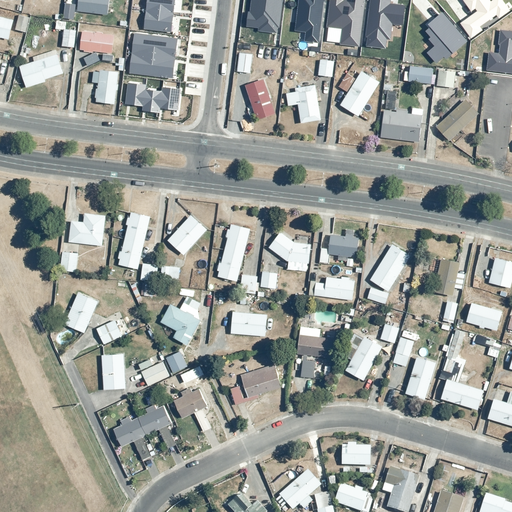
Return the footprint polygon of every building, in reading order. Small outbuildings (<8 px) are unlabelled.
[(109,0),(78,0),(77,12),(107,16),(109,0)] [(74,20),(75,4),(65,3),(64,19),(74,20)] [(27,16),(19,14),(15,30),(23,32),(27,16)] [(0,16),(0,37),(9,40),(13,19),(0,16)] [(55,29),(64,30),(64,29),(65,29),(66,22),(56,20),(55,29)] [(65,29),(64,29),(64,30),(63,46),(74,47),(76,30),(65,29)] [(84,56),(88,65),(101,59),(98,52),(112,54),(114,34),(82,30),(79,50),(84,50),(84,52),(92,53),(84,56)] [(63,74),(56,50),(32,57),(34,61),(20,66),(26,87),(45,82),(45,79),(63,74)] [(252,54),(238,53),(237,73),(251,73),(252,54)] [(334,60),(319,60),(318,76),(333,77),(334,60)] [(349,64),(338,63),(336,82),(346,83),(349,64)] [(437,69),(433,69),(410,67),(408,82),(413,82),(435,84),(437,69)] [(118,73),(100,70),(96,103),(114,105),(118,73)] [(455,71),(438,70),(437,86),(454,87),(455,71)] [(379,83),(361,72),(341,106),(358,117),(379,83)] [(275,114),(263,80),(245,85),(256,120),(275,114)] [(395,84),(383,83),(382,90),(387,91),(385,108),(396,109),(398,91),(394,91),(395,84)] [(320,121),(315,85),(295,89),(295,92),(286,94),(288,106),(298,105),(301,124),(320,121)] [(479,113),(465,99),(436,127),(450,141),(479,113)] [(398,109),(397,113),(383,111),(380,138),(419,142),(422,109),(412,108),(412,111),(398,109)] [(150,217),(130,212),(118,265),(138,269),(150,217)] [(105,216),(84,214),(83,223),(71,222),(69,243),(102,246),(105,216)] [(206,230),(190,216),(168,241),(184,255),(206,230)] [(250,229),(231,225),(218,277),(237,281),(250,229)] [(295,242),(281,232),(269,248),(288,262),(287,269),(307,271),(310,244),(295,242)] [(347,266),(353,267),(354,257),(357,257),(357,253),(358,237),(330,235),(329,248),(321,248),(320,263),(327,263),(328,255),(347,256),(347,266)] [(410,257),(392,245),(370,280),(388,292),(394,282),(400,286),(409,274),(402,269),(410,257)] [(77,252),(61,252),(61,271),(76,271),(77,252)] [(460,263),(441,259),(434,292),(453,296),(455,286),(463,288),(466,274),(458,272),(460,263)] [(511,280),(511,262),(495,259),(489,283),(510,288),(511,280)] [(158,265),(143,263),(140,280),(155,282),(158,265)] [(180,267),(162,264),(160,279),(178,282),(180,267)] [(277,272),(262,271),(261,287),(276,288),(277,272)] [(257,276),(242,274),(240,292),(256,294),(257,276)] [(355,279),(326,276),(326,283),(315,282),(314,295),(352,300),(355,279)] [(153,283),(141,283),(141,296),(153,296),(153,283)] [(389,293),(369,287),(366,298),(385,304),(389,293)] [(98,300),(78,292),(65,325),(85,333),(98,300)] [(183,294),(180,300),(183,301),(180,308),(175,306),(169,304),(161,324),(177,330),(173,339),(189,346),(199,323),(198,307),(200,302),(183,294)] [(457,303),(447,301),(442,321),(453,323),(457,303)] [(502,311),(471,303),(466,323),(497,331),(502,311)] [(266,314),(232,312),(231,334),(265,335),(266,314)] [(122,336),(115,320),(96,329),(104,345),(122,336)] [(380,339),(386,341),(383,349),(391,351),(397,335),(400,327),(385,322),(380,339)] [(302,354),(302,355),(300,377),(314,378),(316,356),(333,358),(335,339),(335,330),(325,329),(325,337),(319,337),(320,329),(299,327),(297,354),(302,354)] [(465,333),(450,328),(442,350),(446,352),(444,357),(447,358),(442,375),(450,378),(465,333)] [(416,336),(402,331),(393,362),(406,366),(416,336)] [(384,346),(366,336),(347,369),(365,379),(384,346)] [(187,366),(180,352),(166,359),(173,373),(187,366)] [(125,389),(123,353),(102,355),(104,390),(125,389)] [(418,355),(407,392),(426,398),(438,361),(418,355)] [(169,375),(163,361),(142,372),(148,386),(169,375)] [(281,388),(274,364),(239,375),(243,385),(230,389),(235,405),(265,396),(264,393),(281,388)] [(448,378),(442,398),(479,409),(485,389),(448,378)] [(179,391),(182,396),(173,401),(182,420),(195,413),(204,432),(211,428),(202,410),(208,407),(199,388),(192,392),(189,387),(179,391)] [(511,403),(495,398),(489,417),(511,424),(511,403)] [(138,417),(147,435),(159,429),(167,447),(177,443),(168,425),(172,423),(164,405),(158,408),(156,404),(144,409),(146,413),(138,417)] [(147,435),(138,417),(133,419),(131,414),(119,420),(121,425),(113,429),(121,447),(133,441),(142,461),(151,457),(142,437),(147,435)] [(344,444),(343,464),(372,465),(372,445),(357,444),(358,442),(349,442),(349,444),(344,444)] [(389,506),(406,511),(409,511),(421,475),(391,466),(386,482),(395,485),(389,506)] [(323,484),(309,468),(281,494),(294,509),(301,503),(305,508),(314,500),(310,495),(323,484)] [(289,482),(285,477),(275,485),(280,490),(289,482)] [(336,502),(363,511),(369,492),(364,490),(365,488),(357,485),(356,488),(342,483),(336,502)] [(460,511),(466,497),(442,490),(435,511),(460,511)] [(333,511),(330,491),(315,494),(317,511),(333,511)] [(480,511),(511,511),(511,502),(506,501),(507,499),(487,492),(480,511)] [(242,493),(229,504),(236,511),(267,511),(269,511),(259,500),(253,505),(242,493)]
